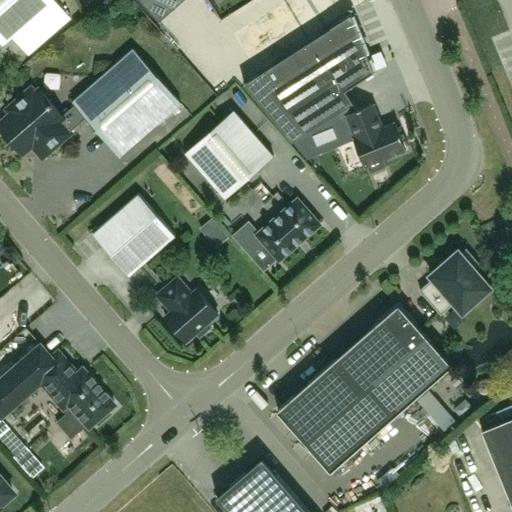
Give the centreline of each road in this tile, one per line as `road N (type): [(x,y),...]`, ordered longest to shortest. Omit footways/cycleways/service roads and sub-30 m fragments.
road 1 (unclassified): [(409,7),(461,135),(461,171),(185,415)]
road 2 (unclassified): [(0,201),(185,415)]
road 3 (unclassified): [(185,415),(74,511)]
